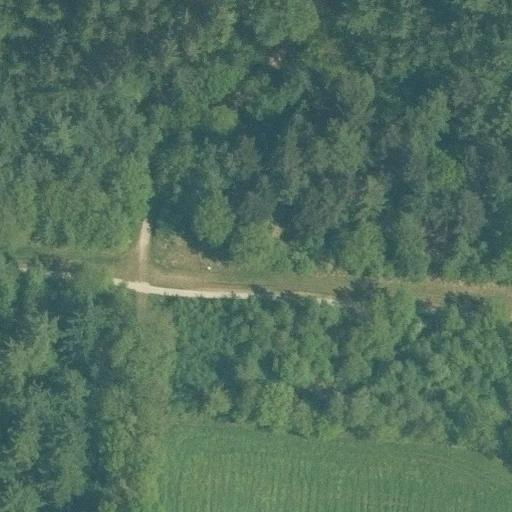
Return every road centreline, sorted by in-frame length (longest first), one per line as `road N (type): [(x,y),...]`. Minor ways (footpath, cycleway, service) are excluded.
road 1 (track): [(147,274),(511,309)]
road 2 (track): [(147,274),(153,191),(304,41),(329,0)]
road 3 (track): [(127,511),(147,274)]
road 4 (track): [(147,274),(0,261)]
